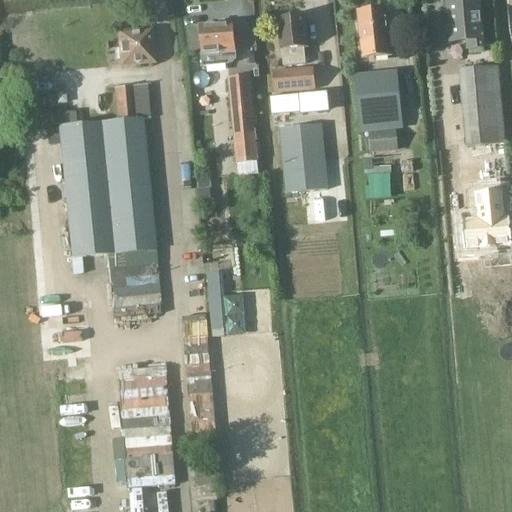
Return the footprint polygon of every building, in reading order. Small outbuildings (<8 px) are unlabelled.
[(483,47),(478,0),(473,0),(448,2),(452,43),(469,41),(470,49),(483,47)] [(391,55),(386,10),(359,13),(361,34),(364,34),(366,58),(391,55)] [(308,17),(281,20),(286,67),(308,65),(307,48),(311,47),(308,17)] [(202,67),(229,65),(229,64),(232,64),(236,60),(233,24),(199,27),(202,67)] [(120,66),(152,63),(150,31),(118,33),(120,66)] [(466,147),(502,144),(496,67),(460,70),(466,147)] [(312,68),(273,72),(275,92),(277,92),(312,89),(314,89),(312,68)] [(397,151),(396,130),(399,130),(399,117),(395,75),(356,78),(360,134),(368,133),(369,153),(397,151)] [(249,77),(229,79),(233,125),(254,123),(249,77)] [(60,127),(58,127),(68,235),(71,259),(81,258),(106,256),(155,251),(142,119),(148,119),(145,86),(113,89),(116,122),(60,127)] [(58,104),(67,103),(66,93),(57,95),(58,104)] [(326,93),(269,99),(271,117),(328,112),(326,93)] [(76,111),(51,113),(53,124),(77,122),(76,111)] [(327,191),(321,127),(281,130),(286,195),(327,191)] [(255,142),(235,144),(237,164),(257,162),(255,142)] [(211,178),(198,179),(199,188),(211,187),(211,178)] [(211,205),(210,188),(199,189),(200,206),(211,205)] [(475,194),(477,220),(461,222),(463,252),(480,250),(480,251),(496,250),(496,249),(511,247),(509,218),(504,218),(502,192),(475,194)] [(225,293),(209,295),(211,321),(212,331),(228,330),(227,320),(225,293)]
